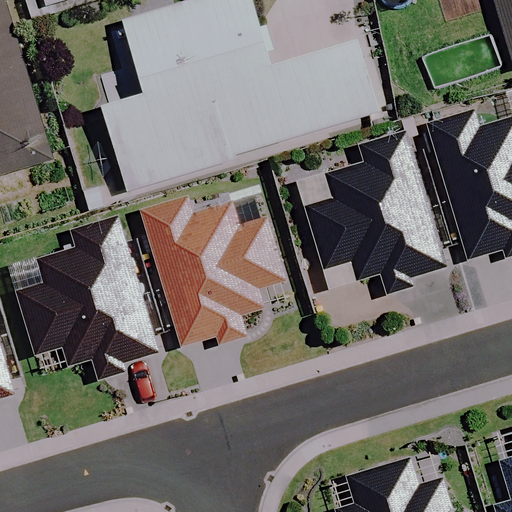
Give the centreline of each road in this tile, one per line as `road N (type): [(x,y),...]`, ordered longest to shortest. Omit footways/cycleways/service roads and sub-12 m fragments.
road 1 (residential): [(196,450),(511,350)]
road 2 (residential): [(0,505),(196,450)]
